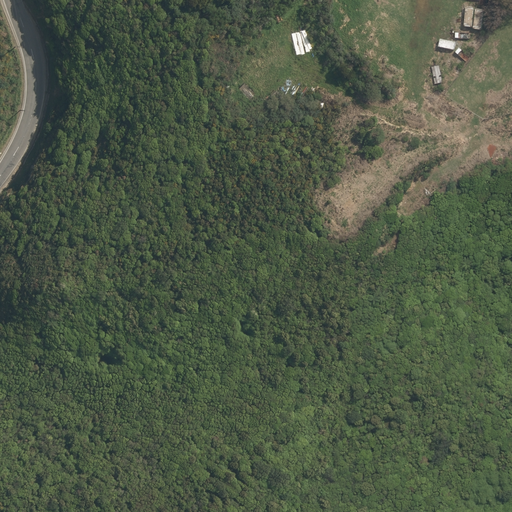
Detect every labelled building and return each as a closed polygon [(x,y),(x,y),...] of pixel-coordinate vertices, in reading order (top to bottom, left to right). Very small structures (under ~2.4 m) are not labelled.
[(461,6),(454,4),(450,19),(457,21),(461,6)] [(376,31),(375,42),(393,44),(394,33),(376,31)] [(383,61),(375,50),(366,57),(374,68),(383,61)] [(260,68),(256,60),(242,68),(246,76),(260,68)] [(428,64),(420,66),(424,82),(433,80),(428,64)] [(442,66),(432,68),(436,85),(445,83),(442,66)] [(456,178),(448,161),(434,167),(441,184),(456,178)]
